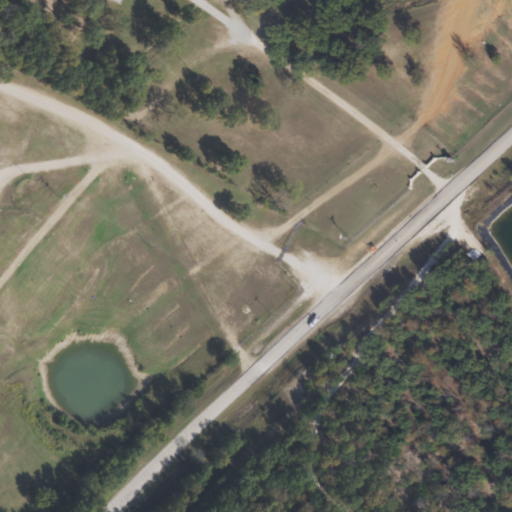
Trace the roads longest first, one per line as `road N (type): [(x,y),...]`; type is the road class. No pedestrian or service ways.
road 1 (tertiary): [(104,511),(511,132)]
road 2 (residential): [(0,78),(52,93),(271,221),(331,299)]
